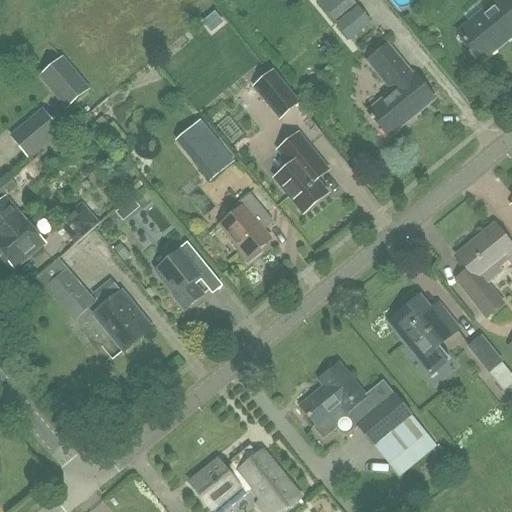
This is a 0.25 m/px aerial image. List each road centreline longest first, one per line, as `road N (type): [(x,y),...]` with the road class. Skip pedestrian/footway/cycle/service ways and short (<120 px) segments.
road 1 (tertiary): [(87,484),(511,139)]
road 2 (tertiary): [(87,484),(0,378)]
